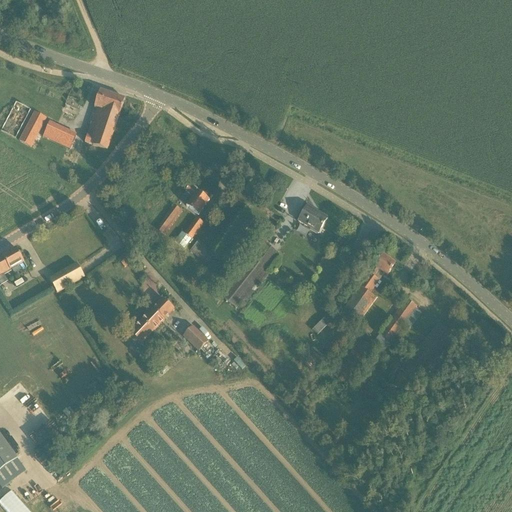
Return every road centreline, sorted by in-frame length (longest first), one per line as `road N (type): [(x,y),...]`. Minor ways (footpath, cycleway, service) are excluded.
road 1 (tertiary): [(511,320),(434,250),(352,196),(160,96)]
road 2 (unclassified): [(0,248),(89,189),(160,96)]
road 3 (tertiary): [(160,96),(0,33)]
